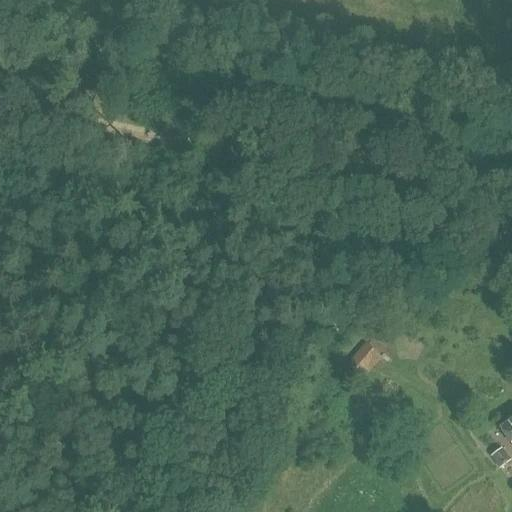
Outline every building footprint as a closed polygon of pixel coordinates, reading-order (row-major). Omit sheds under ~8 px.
[(335,383),(344,390),(357,375),(358,376),(373,359),(362,350),(348,366),(349,367),(335,383)] [(373,362),(363,379),(373,386),(384,369),(373,362)] [(359,399),(329,419),(341,438),(372,419),(359,399)] [(511,418),(501,427),(511,442),(511,418)] [(491,457),(500,469),(511,461),(502,449),(491,457)]
